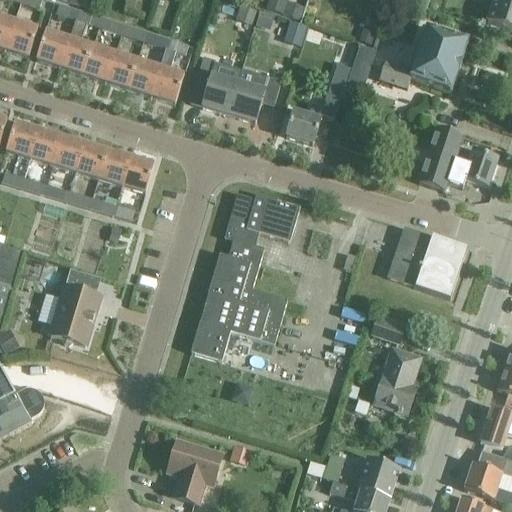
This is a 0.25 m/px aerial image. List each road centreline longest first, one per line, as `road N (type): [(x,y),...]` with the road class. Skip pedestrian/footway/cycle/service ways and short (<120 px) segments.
road 1 (residential): [(208,159),(116,468)]
road 2 (residential): [(511,244),(208,159)]
road 3 (secondary): [(425,511),(511,255)]
road 4 (residential): [(208,159),(0,92)]
road 5 (residential): [(0,511),(87,466),(116,468)]
